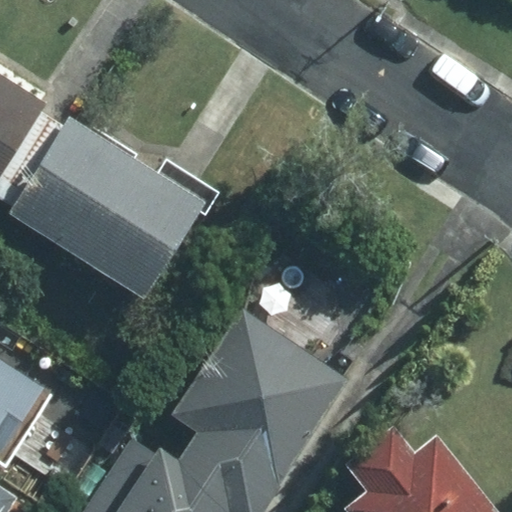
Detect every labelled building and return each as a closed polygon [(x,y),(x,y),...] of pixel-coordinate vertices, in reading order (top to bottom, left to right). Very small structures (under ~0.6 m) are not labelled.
[(0,79),(0,186),(49,112),(0,79)] [(49,112),(0,186),(0,227),(132,315),(200,212),(49,112)] [(225,315),(102,511),(255,511),(336,383),(225,315)] [(0,449),(39,390),(0,364),(0,449)] [(354,492),(332,509),(334,511),(490,511),(432,437),(409,455),(382,421),(330,461),(354,492)]
